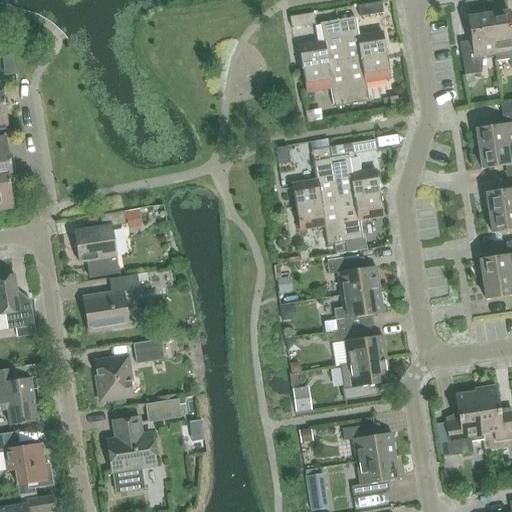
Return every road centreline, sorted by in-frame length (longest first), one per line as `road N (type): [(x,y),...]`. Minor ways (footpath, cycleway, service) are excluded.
road 1 (residential): [(428,367),(399,199),(427,107),(409,0)]
road 2 (residential): [(85,509),(38,241)]
road 3 (residential): [(38,241),(48,208),(34,96)]
road 4 (residential): [(433,511),(417,393),(428,367)]
